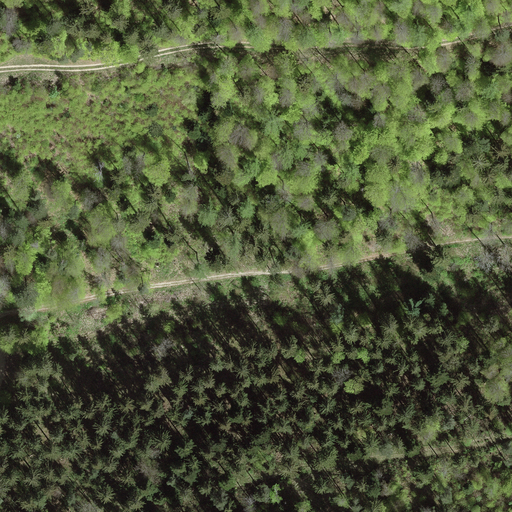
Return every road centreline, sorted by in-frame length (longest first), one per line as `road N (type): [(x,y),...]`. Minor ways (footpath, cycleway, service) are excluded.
road 1 (track): [(0,70),(87,67),(234,40),(437,40),(511,26)]
road 2 (track): [(511,232),(177,281),(74,306)]
road 3 (track): [(511,434),(250,479),(177,511)]
